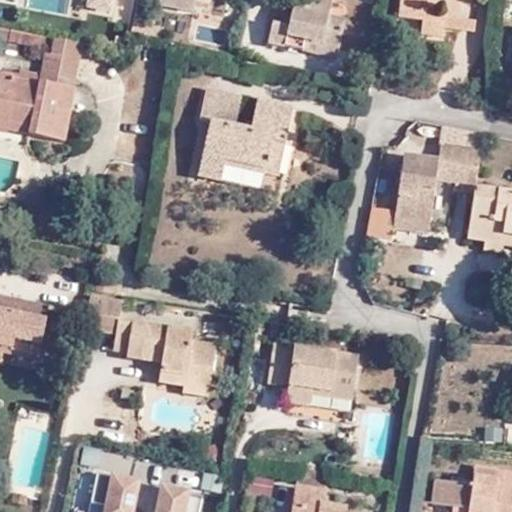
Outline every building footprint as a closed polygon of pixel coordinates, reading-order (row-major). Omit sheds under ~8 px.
[(0,0),(0,3),(27,8),(27,6),(87,17),(88,10),(114,15),(116,0),(0,0)] [(153,0),(153,5),(186,12),(189,0),(153,0)] [(300,38),(334,44),(338,19),(324,18),(325,0),(299,0),(298,7),(285,6),(282,26),(265,23),(261,44),(297,51),(300,38)] [(440,22),(441,14),(424,11),(425,0),(395,0),(394,18),(420,21),(418,33),(438,35),(440,22)] [(473,20),(441,14),(440,22),(475,28),(473,20)] [(38,34),(0,25),(0,38),(36,46),(38,34)] [(70,59),(74,43),(50,37),(46,53),(70,59)] [(332,58),(334,44),(300,38),(297,51),(332,58)] [(67,75),(70,59),(46,53),(42,52),(38,68),(67,75)] [(65,87),(67,75),(38,68),(37,73),(16,68),(15,74),(0,69),(0,128),(8,130),(10,123),(23,126),(22,133),(59,140),(69,88),(65,87)] [(208,125),(232,130),(239,100),(204,92),(197,122),(208,125)] [(273,144),(284,146),(290,111),(255,104),(249,134),(232,130),(208,125),(198,179),(222,185),(227,167),(266,176),(273,144)] [(8,130),(22,133),(23,126),(10,123),(8,130)] [(455,165),(473,168),(477,143),(468,141),(467,147),(437,144),(434,160),(400,156),(390,213),(425,219),(431,178),(451,180),(455,165)] [(278,179),(284,146),(273,144),(266,176),(278,179)] [(470,189),(473,168),(455,165),(451,180),(450,187),(470,189)] [(261,198),(266,176),(227,167),(222,185),(221,189),(261,198)] [(511,195),(470,189),(462,238),(479,241),(501,245),(504,232),(511,233),(511,195)] [(425,219),(390,213),(388,225),(423,230),(425,219)] [(501,245),(511,246),(511,233),(504,232),(501,245)] [(501,245),(479,241),(478,253),(499,257),(501,245)] [(0,351),(11,354),(12,349),(45,356),(55,309),(0,297),(0,290),(1,287),(0,287),(0,351)] [(89,295),(82,327),(118,335),(120,317),(121,300),(89,295)] [(134,319),(120,317),(118,335),(130,337),(134,319)] [(134,319),(130,337),(128,357),(149,362),(151,352),(163,355),(162,365),(159,384),(185,388),(186,382),(210,384),(215,345),(193,339),(194,330),(134,319)] [(352,359),(267,346),(265,384),(282,388),(281,403),(306,408),(307,397),(345,402),(352,359)] [(0,351),(0,361),(8,364),(11,354),(0,351)] [(151,352),(149,362),(162,365),(163,355),(151,352)] [(208,398),(210,384),(186,382),(185,388),(184,394),(208,398)] [(129,430),(130,415),(101,413),(100,428),(129,430)] [(446,511),(508,511),(511,496),(511,477),(467,469),(464,490),(433,484),(428,506),(447,509),(446,511)] [(135,511),(141,489),(111,483),(105,511),(135,511)] [(163,492),(157,511),(187,511),(191,497),(163,492)] [(337,511),(316,508),(318,497),(288,492),(285,511),(337,511)] [(179,505),(206,511),(208,506),(202,505),(202,500),(191,497),(182,495),(179,505)]
